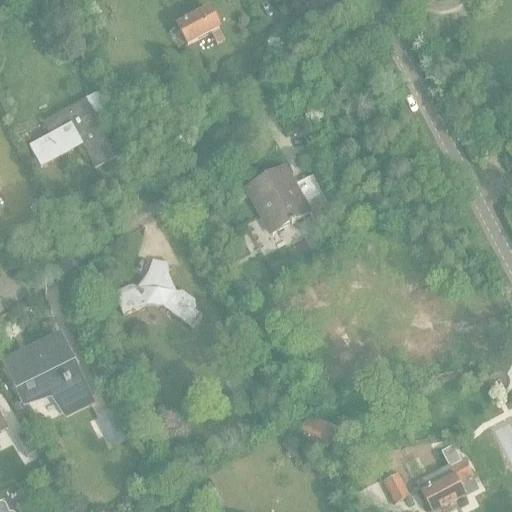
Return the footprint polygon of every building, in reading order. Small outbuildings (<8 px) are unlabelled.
[(216,46),(225,41),(210,12),(178,29),(188,48),(211,36),(216,46)] [(95,172),(117,159),(86,102),(43,125),(51,138),(30,150),(42,171),(82,149),(95,172)] [(322,197),(304,207),(285,171),(246,193),(270,237),(308,216),(315,228),(334,217),(322,197)] [(352,275),(311,298),(319,312),(339,301),(347,316),(358,310),(361,316),(368,312),(380,333),(387,330),(400,352),(420,342),(391,294),(399,290),(381,258),(363,269),(366,275),(355,281),(352,275)] [(184,325),(185,323),(192,329),(201,317),(193,311),(194,310),(195,309),(193,300),(183,292),(175,293),(168,275),(167,263),(152,262),(149,271),(139,289),(133,285),(119,291),(116,298),(124,318),(146,308),(145,307),(149,305),(161,306),(164,308),(163,310),(184,325)] [(71,412),(88,403),(61,349),(35,362),(33,356),(7,368),(22,399),(54,389),(71,412)] [(420,496),(428,511),(437,511),(464,498),(458,488),(474,480),(464,462),(416,487),(421,496),(420,496)] [(383,486),(394,507),(408,500),(397,478),(383,486)] [(175,499),(182,511),(199,511),(220,500),(209,480),(175,499)]
